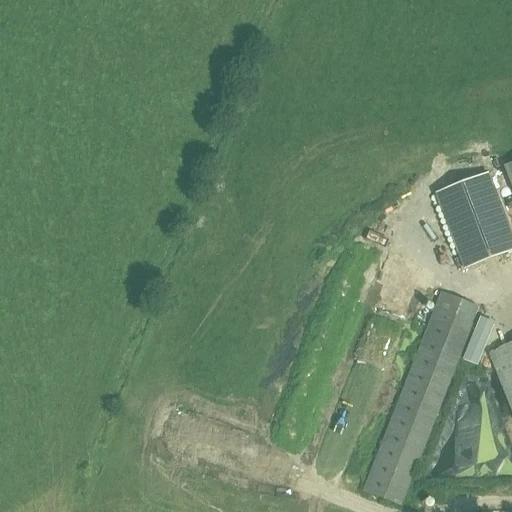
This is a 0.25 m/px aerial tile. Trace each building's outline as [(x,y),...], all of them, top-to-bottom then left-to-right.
[(464,271),(474,267),(511,252),(511,232),(489,173),(435,193),(464,271)] [(344,277),(357,277),(357,256),(345,256),(344,277)] [(400,507),(474,319),(479,307),(441,292),(363,492),(400,507)] [(511,414),(511,343),(488,353),(511,414)] [(302,391),(271,430),(293,447),(310,424),(315,428),(328,411),(302,391)] [(235,432),(216,431),(215,460),(234,461),(235,432)]
